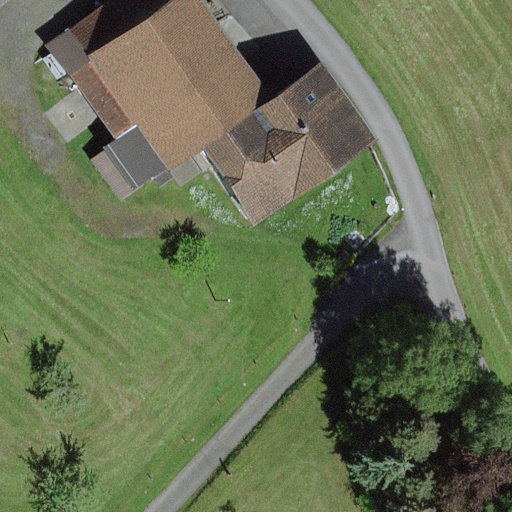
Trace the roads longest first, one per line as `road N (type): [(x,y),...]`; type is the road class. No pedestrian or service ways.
road 1 (residential): [(422,233),(160,511)]
road 2 (residential): [(291,0),(390,134),(422,233)]
road 3 (residential): [(422,233),(458,358),(511,447)]
